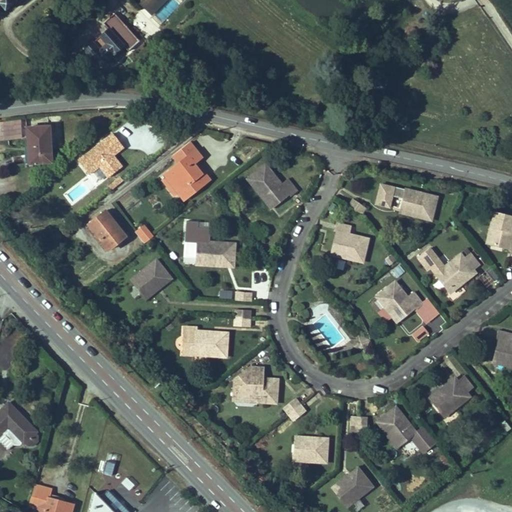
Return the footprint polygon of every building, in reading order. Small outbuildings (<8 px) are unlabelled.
[(15,0),(0,0),(0,5),(4,9),(15,0)] [(151,16),(165,0),(140,0),(138,4),(151,16)] [(128,51),(139,41),(115,13),(103,23),(108,29),(84,50),(99,66),(105,61),(109,57),(113,62),(118,58),(114,53),(116,51),(123,45),(128,51)] [(0,134),(21,131),(19,119),(0,121),(0,134)] [(51,162),(49,126),(26,127),(29,163),(51,162)] [(122,167),(113,155),(110,152),(121,144),(113,133),(78,161),(89,174),(99,166),(108,177),(122,167)] [(209,179),(203,171),(201,173),(198,169),(200,167),(195,162),(201,157),(189,142),(179,150),(185,158),(179,163),(161,177),(162,179),(161,179),(174,195),(178,192),(184,200),(209,179)] [(113,155),(123,147),(121,144),(110,152),(113,155)] [(185,158),(179,150),(172,155),(179,163),(185,158)] [(273,207),(289,194),(291,196),(297,191),(288,179),(281,184),(265,164),(249,176),(273,207)] [(68,172),(77,181),(82,175),(73,167),(68,172)] [(273,207),(249,176),(247,179),(271,209),(273,207)] [(392,195),(394,186),(381,183),(376,202),(389,206),(392,195)] [(403,198),(405,189),(394,186),(392,195),(403,198)] [(432,217),(437,197),(405,189),(403,198),(400,209),(432,217)] [(361,215),(366,208),(353,199),(348,206),(361,215)] [(432,217),(400,209),(400,212),(431,220),(432,217)] [(125,236),(105,211),(88,224),(108,250),(125,236)] [(511,230),(510,230),(511,223),(511,215),(494,211),(490,229),(494,230),(491,244),(509,248),(509,251),(511,251),(511,230)] [(363,259),(368,238),(349,234),(351,226),(336,223),(334,231),(336,231),(332,251),(363,259)] [(139,237),(147,231),(143,226),(135,233),(139,237)] [(491,244),(494,230),(490,229),(486,243),(491,244)] [(144,244),(152,237),(147,231),(139,237),(144,244)] [(234,264),(235,243),(197,241),(195,261),(234,264)] [(429,248),(417,257),(427,270),(430,268),(448,290),(474,269),(479,265),(470,252),(464,257),(460,253),(444,267),(429,248)] [(363,259),(332,251),(331,254),(363,262),(363,259)] [(143,296),(169,275),(156,259),(131,280),(143,296)] [(396,277),(404,273),(400,265),(392,269),(396,277)] [(474,269),(448,290),(450,293),(476,272),(474,269)] [(146,298),(171,278),(169,275),(143,296),(146,298)] [(423,304),(413,292),(407,297),(395,281),(379,294),(399,320),(415,307),(416,309),(423,304)] [(219,298),(232,298),(232,290),(219,290),(219,298)] [(251,301),(251,292),(236,292),(235,300),(251,301)] [(399,320),(379,294),(376,297),(396,322),(399,320)] [(250,318),(250,310),(235,309),(234,317),(250,318)] [(250,327),(250,318),(234,317),(234,326),(250,327)] [(410,334),(418,342),(429,333),(421,325),(410,334)] [(226,356),(227,336),(213,335),(213,332),(197,331),(197,327),(183,327),(182,354),(194,355),(194,350),(207,351),(207,356),(226,356)] [(511,367),(511,342),(511,338),(511,333),(498,330),(496,339),(498,339),(494,358),(507,361),(505,366),(511,367)] [(364,351),(369,340),(359,335),(354,346),(364,351)] [(505,366),(507,361),(494,358),(493,363),(505,366)] [(276,403),(278,382),(263,382),(263,378),(264,367),(250,366),(234,379),(233,401),(245,401),(245,396),(258,397),(257,402),(276,403)] [(470,397),(467,393),(473,388),(464,375),(457,380),(446,389),(443,386),(429,398),(441,413),(452,405),(455,408),(470,397)] [(446,389),(457,380),(455,377),(443,386),(446,389)] [(288,414),(300,405),(295,398),(283,409),(288,414)] [(0,434),(2,433),(13,444),(14,445),(20,445),(22,442),(24,444),(25,442),(28,445),(33,445),(37,441),(37,436),(35,433),(36,432),(8,402),(0,410),(0,434)] [(293,421),(305,411),(300,405),(288,414),(293,421)] [(444,417),(455,408),(452,405),(441,413),(444,417)] [(416,432),(396,406),(380,419),(400,445),(410,437),(422,452),(436,442),(423,426),(416,432)] [(358,433),(359,417),(351,417),(350,433),(358,433)] [(366,433),(367,418),(359,417),(358,433),(366,433)] [(400,445),(380,419),(377,422),(397,447),(400,445)] [(13,444),(2,433),(0,434),(0,441),(8,450),(13,444)] [(326,462),(327,442),(313,441),(313,437),(295,436),(294,456),(308,456),(307,461),(326,462)] [(111,475),(115,464),(106,461),(102,472),(111,475)] [(348,479),(360,470),(358,467),(346,476),(348,479)] [(373,486),(360,470),(348,479),(346,476),(332,488),(344,503),(355,494),(358,498),(373,486)] [(121,483),(129,490),(134,484),(126,478),(121,483)] [(62,501),(50,498),(50,495),(52,489),(35,484),(29,506),(36,508),(34,511),(70,511),(73,504),(62,501)] [(95,493),(90,511),(114,511),(108,505),(95,493)] [(347,507),(358,498),(355,494),(344,503),(347,507)] [(353,511),(354,511),(363,506),(358,500),(349,506),(353,511)]
